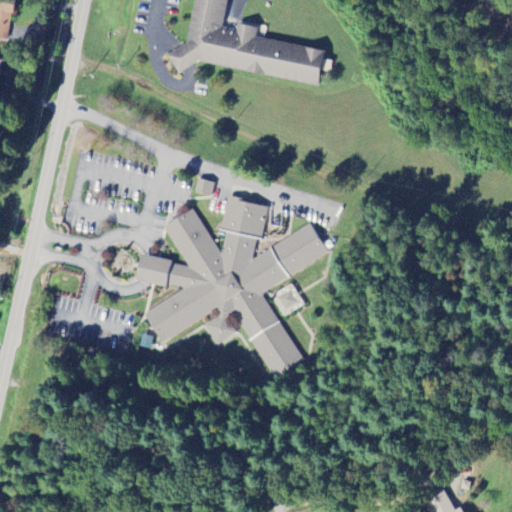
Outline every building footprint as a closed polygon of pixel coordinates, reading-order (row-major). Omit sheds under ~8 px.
[(228,0),(223,25),(237,28),(238,23),(258,27),(257,36),(327,50),(318,86),(197,61),(189,66),(180,72),(168,55),(177,49),(186,43),(194,0),(228,0)] [(11,5),(0,3),(0,40),(7,41),(11,5)] [(195,191),(198,178),(214,183),(211,195),(195,191)] [(187,267),(188,264),(163,227),(193,208),(221,253),(226,231),(220,230),(228,195),(251,199),(250,202),(269,206),(262,239),(257,238),(253,257),(254,259),(309,223),(328,251),(263,292),(263,296),(304,361),(275,379),(233,313),(229,313),(227,318),(236,332),(217,343),(205,324),(218,316),(219,311),(213,310),(163,343),(144,313),(183,289),(183,287),(167,283),(167,286),(143,281),(136,280),(142,253),(150,255),(173,260),(172,263),(187,267)] [(291,283),(304,303),(283,317),(270,296),(291,283)] [(153,336),(150,348),(139,346),(142,334),(153,336)] [(464,511),(462,508),(454,511),(442,490),(424,500),(431,511),(464,511)]
